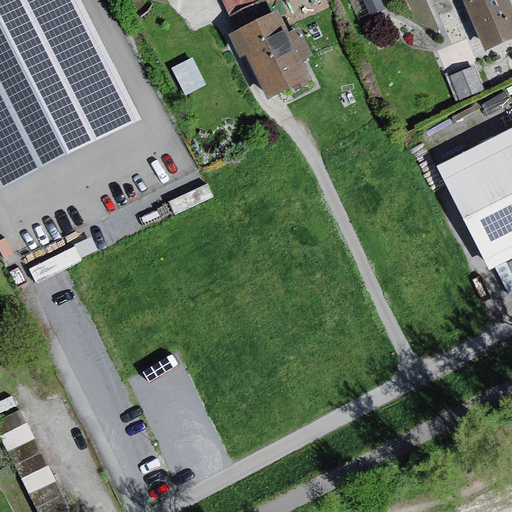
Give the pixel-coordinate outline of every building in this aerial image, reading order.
[(0,0),(0,193),(143,121),(81,0),(0,0)] [(380,0),(364,0),(371,16),(385,10),(380,0)] [(463,0),(485,51),(511,39),(511,6),(509,0),(463,0)] [(272,102),(317,80),(283,12),(238,34),(272,102)] [(475,66),(450,75),(460,101),(485,91),(475,66)] [(511,260),(511,131),(441,166),(492,270),(511,260)]
